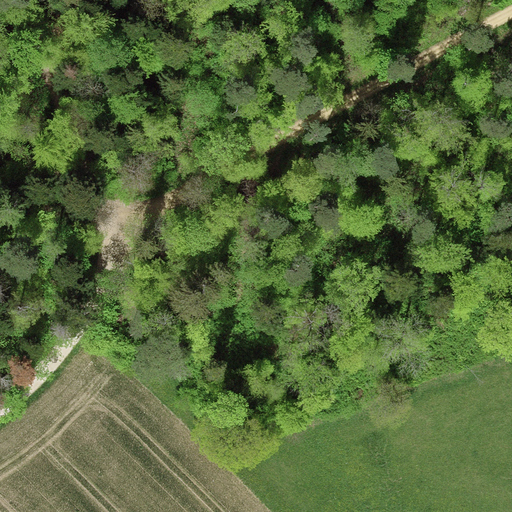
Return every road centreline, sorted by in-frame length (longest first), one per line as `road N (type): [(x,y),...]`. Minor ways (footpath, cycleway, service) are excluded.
road 1 (track): [(511,14),(253,162),(173,221),(42,370),(0,399)]
road 2 (track): [(24,0),(115,278)]
